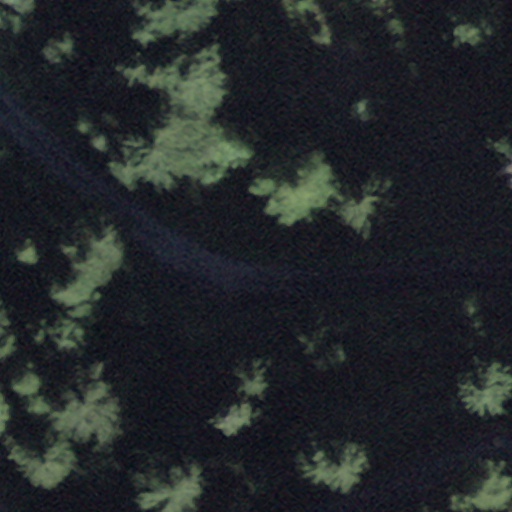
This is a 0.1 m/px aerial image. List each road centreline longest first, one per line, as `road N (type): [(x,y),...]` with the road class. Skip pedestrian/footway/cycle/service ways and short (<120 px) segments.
road 1 (track): [(0,53),(94,143),(245,192),(511,201)]
road 2 (track): [(511,424),(415,416),(89,492),(0,460)]
